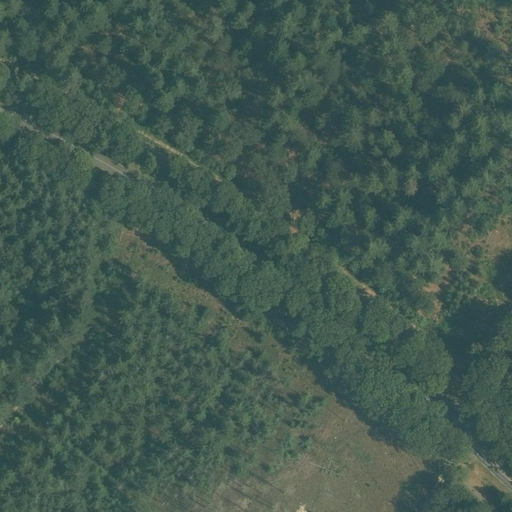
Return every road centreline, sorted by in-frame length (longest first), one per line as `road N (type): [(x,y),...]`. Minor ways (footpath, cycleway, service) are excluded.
road 1 (track): [(0,55),(211,168),(456,355),(511,370)]
road 2 (primary): [(0,113),(220,236),(389,364)]
road 3 (primary): [(389,364),(511,488)]
road 4 (primary): [(511,470),(389,364)]
